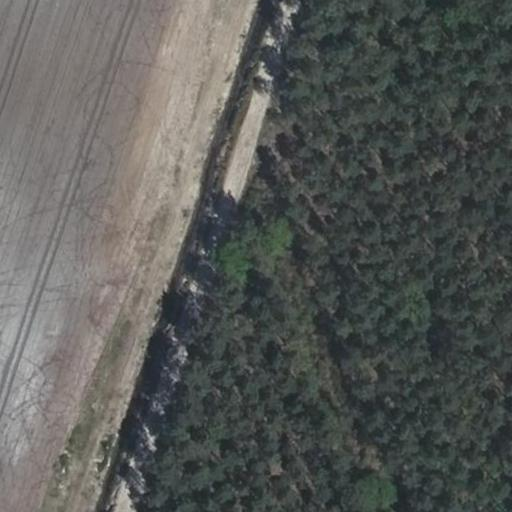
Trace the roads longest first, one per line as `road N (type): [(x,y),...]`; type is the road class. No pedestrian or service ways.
road 1 (track): [(72,511),(247,0)]
road 2 (track): [(292,0),(140,511)]
